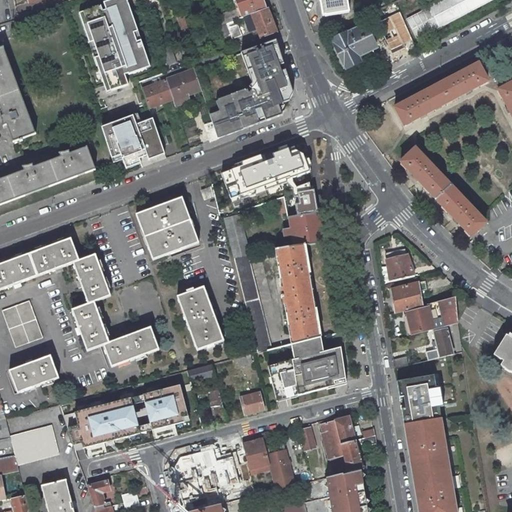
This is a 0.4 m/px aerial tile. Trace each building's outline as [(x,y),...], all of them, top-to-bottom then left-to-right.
[(100,6),(79,14),(84,29),(89,28),(93,40),(99,60),(97,60),(105,85),(126,78),(125,75),(128,74),(128,75),(146,69),(143,60),(147,59),(142,43),(137,45),(128,17),(132,16),(128,4),(124,5),(122,0),(123,0),(111,0),(103,3),(106,10),(103,11),(100,6)] [(150,0),(144,2),(147,10),(152,9),(150,0)] [(239,19),(243,18),(236,0),(232,0),(236,9),(239,19)] [(244,17),(266,9),(262,0),(236,0),(243,18),(244,17)] [(319,0),(320,3),(323,3),(325,16),(325,17),(349,13),(346,0),(319,0)] [(442,0),(430,7),(430,8),(407,20),(417,39),(490,0),(442,0)] [(266,9),(244,17),(249,32),(257,29),(261,38),(277,32),(268,8),(266,9)] [(236,9),(219,15),(223,25),(236,20),(239,19),(236,9)] [(187,28),(192,26),(187,12),(175,16),(180,30),(187,28)] [(137,45),(142,43),(132,16),(128,17),(137,45)] [(223,25),(220,26),(223,36),(230,33),(232,39),(242,35),(236,20),(223,25)] [(373,50),(376,49),(365,25),(348,33),(332,41),(346,69),(360,62),(358,57),(373,50)] [(89,28),(84,29),(88,41),(93,40),(89,28)] [(348,33),(347,31),(331,38),(332,41),(348,33)] [(219,112),(209,115),(218,139),(259,124),(257,120),(263,118),(265,122),(281,116),(278,106),(282,105),(282,104),(279,95),(292,91),(276,41),(239,54),(250,85),(252,85),(248,92),(248,90),(246,91),(246,90),(218,100),(218,101),(216,102),(219,112)] [(171,46),(161,50),(166,66),(176,62),(171,46)] [(36,134),(3,48),(0,48),(0,106),(3,116),(0,117),(2,121),(3,127),(7,125),(14,143),(36,134)] [(373,50),(358,57),(360,62),(375,55),(373,50)] [(478,64),(394,108),(404,126),(420,118),(421,118),(427,115),(426,115),(466,93),(466,94),(472,91),(472,90),(488,82),(478,64)] [(194,70),(166,81),(173,100),(188,94),(201,89),(194,70)] [(173,100),(166,81),(142,90),(150,114),(151,116),(155,114),(152,107),(173,100)] [(511,82),(498,90),(506,107),(509,113),(510,113),(511,117),(511,82)] [(293,93),(292,91),(279,95),(282,104),(289,102),(293,93)] [(188,94),(173,100),(175,107),(190,101),(188,94)] [(133,116),(102,128),(112,159),(121,156),(122,160),(124,165),(140,159),(163,151),(162,146),(168,144),(164,132),(157,134),(152,119),(136,125),(133,116)] [(218,139),(216,133),(213,127),(205,129),(210,142),(218,139)] [(309,158),(287,146),(278,149),(279,153),(272,155),(274,160),(267,162),(264,154),(240,163),(242,167),(221,174),(230,199),(286,179),(285,177),(311,172),(309,158)] [(0,205),(95,170),(87,147),(70,154),(69,151),(59,153),(61,157),(33,168),(32,165),(29,166),(22,167),(24,171),(0,179),(0,205)] [(486,223),(415,148),(400,163),(413,176),(412,177),(417,181),(454,219),(453,220),(458,224),(471,237),(486,223)] [(140,159),(124,165),(126,169),(141,164),(140,159)] [(318,213),(313,185),(293,189),(297,217),(316,214),(318,213)] [(204,200),(213,197),(211,187),(201,191),(204,200)] [(182,198),(135,215),(153,261),(199,244),(193,228),(191,229),(188,222),(191,221),(182,198)] [(278,215),(286,213),(284,199),(275,201),(278,215)] [(303,246),(323,242),(318,213),(292,217),(294,229),(292,229),(283,231),(284,237),(293,236),(295,236),(297,247),(303,246)] [(247,255),(249,255),(240,216),(224,220),(234,257),(247,255)] [(71,239),(0,264),(0,290),(14,286),(15,288),(18,287),(17,285),(55,270),(56,273),(59,272),(58,269),(73,264),(72,263),(79,261),(71,239)] [(295,247),(277,250),(280,267),(278,268),(280,279),(282,279),(284,288),(281,289),(282,296),(280,296),(280,298),(283,298),(285,314),(288,313),(290,325),(293,344),(319,337),(303,246),(297,247),(295,247)] [(393,252),(385,254),(387,267),(390,282),(390,283),(414,277),(411,268),(406,252),(399,253),(399,254),(394,256),(393,252)] [(111,296),(95,255),(79,261),(72,263),(73,264),(79,281),(76,282),(77,285),(80,284),(88,305),(94,302),(111,296)] [(234,257),(257,353),(271,350),(247,255),(234,257)] [(430,264),(411,268),(414,277),(432,273),(430,264)] [(387,267),(380,268),(383,284),(390,282),(387,267)] [(391,290),(395,314),(422,307),(419,292),(427,290),(425,281),(391,290)] [(204,287),(176,297),(197,351),(224,341),(216,320),(219,319),(216,309),(212,311),(204,287)] [(455,297),(427,305),(428,309),(407,314),(409,322),(404,323),(407,336),(453,324),(458,323),(455,297)] [(43,338),(29,301),(2,311),(15,348),(43,338)] [(88,305),(71,310),(78,328),(75,329),(76,332),(79,331),(87,352),(103,346),(103,345),(109,343),(94,302),(88,305)] [(458,323),(453,324),(457,354),(462,353),(461,345),(458,323)] [(123,337),(109,343),(103,345),(103,346),(111,368),(159,350),(151,327),(126,336),(125,333),(122,335),(123,337)] [(446,330),(435,333),(437,341),(441,358),(452,355),(446,330)] [(511,372),(511,339),(506,336),(493,355),(503,361),(500,366),(505,369),(504,369),(510,373),(510,372),(511,372)] [(322,353),(319,337),(293,344),(296,360),(269,367),(276,397),(290,394),(291,398),(336,386),(335,382),(346,378),(342,354),(341,347),(322,353)] [(441,358),(437,341),(433,342),(435,350),(426,352),(428,361),(441,358)] [(59,379),(51,356),(33,362),(32,360),(29,361),(30,363),(9,371),(17,394),(59,379)] [(252,363),(250,356),(236,360),(238,367),(252,363)] [(411,356),(398,359),(400,368),(413,365),(411,356)] [(215,376),(212,365),(187,371),(190,382),(193,382),(215,376)] [(401,381),(406,409),(402,409),(404,425),(408,424),(441,419),(434,376),(401,381)] [(177,386),(66,413),(69,427),(61,430),(69,454),(186,424),(177,386)] [(209,395),(216,422),(226,419),(217,387),(210,389),(212,395),(209,395)] [(259,392),(250,395),(251,397),(242,399),(245,414),(263,409),(259,392)] [(250,395),(239,397),(243,415),(245,414),(242,399),(251,397),(250,395)] [(351,439),(353,438),(348,417),(334,421),(340,444),(352,441),(351,439)] [(456,511),(441,419),(408,424),(411,440),(407,441),(418,511),(456,511)] [(0,422),(0,438),(10,436),(6,421),(0,422)] [(334,421),(320,424),(323,433),(327,432),(334,458),(330,459),(334,476),(347,473),(340,444),(334,421)] [(18,465),(59,455),(51,426),(10,436),(12,446),(15,456),(18,465)] [(305,451),(315,448),(310,428),(299,430),(305,451)] [(374,430),(362,433),(363,439),(375,436),(374,430)] [(323,433),(322,433),(329,460),(330,459),(334,458),(327,432),(323,433)] [(0,448),(12,446),(10,436),(0,438),(0,448)] [(377,444),(375,436),(363,439),(359,440),(361,444),(368,443),(369,446),(377,444)] [(256,443),(251,445),(250,440),(242,442),(251,475),(271,469),(266,450),(263,439),(260,440),(255,441),(256,443)] [(361,467),(354,441),(352,441),(340,444),(347,473),(361,470),(364,469),(364,466),(361,467)] [(233,446),(237,459),(245,457),(241,444),(233,446)] [(284,445),(266,450),(271,469),(273,480),(274,480),(276,490),(294,486),(284,445)] [(220,453),(202,459),(208,479),(228,473),(227,470),(225,470),(223,465),(227,464),(225,458),(222,460),(220,453)] [(18,465),(15,456),(2,458),(2,462),(0,462),(0,475),(19,471),(18,465)] [(379,457),(365,460),(367,468),(380,465),(379,457)] [(208,479),(202,459),(192,462),(203,499),(198,500),(201,509),(216,506),(213,497),(208,479)] [(367,511),(361,470),(347,473),(334,476),(325,478),(330,511),(367,511)] [(66,480),(41,486),(47,511),(73,511),(73,509),(77,508),(75,501),(71,502),(66,480)] [(87,486),(95,511),(111,507),(109,502),(105,503),(105,502),(104,502),(101,493),(110,491),(107,481),(87,486)] [(213,497),(216,506),(219,505),(246,497),(245,493),(242,494),(241,489),(213,497)] [(138,499),(136,492),(122,495),(124,503),(138,499)] [(7,511),(25,511),(22,497),(8,500),(10,511),(7,511)] [(140,507),(138,499),(124,503),(126,511),(140,507)]
